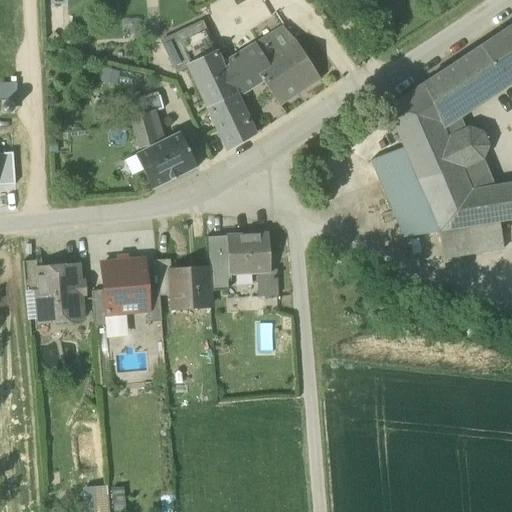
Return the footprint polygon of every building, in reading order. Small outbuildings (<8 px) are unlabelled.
[(139,18),(123,19),(123,30),(139,30),(139,18)] [(168,56),(176,72),(187,67),(216,53),(216,55),(217,54),(202,23),(174,37),(180,50),(168,56)] [(502,83),(511,76),(511,26),(480,47),(502,83)] [(284,30),(254,48),(263,62),(294,41),(284,30)] [(162,42),(168,56),(180,50),(174,37),(162,42)] [(294,41),(263,62),(253,68),(261,80),(279,107),(319,80),(295,41),(294,41)] [(480,47),(422,85),(440,123),(456,113),(502,83),(480,47)] [(254,48),(222,68),(235,95),(261,80),(253,68),(263,62),(254,48)] [(254,135),(235,95),(222,68),(216,55),(216,53),(187,67),(227,152),(254,135)] [(120,72),(102,68),(99,81),(116,86),(120,72)] [(0,97),(15,98),(15,86),(0,85),(0,97)] [(498,222),(511,219),(511,196),(510,184),(493,187),(470,192),(460,169),(447,138),(440,123),(422,85),(386,109),(403,148),(439,232),(498,222)] [(135,101),(136,105),(149,101),(152,112),(152,113),(164,110),(159,95),(135,101)] [(136,105),(139,115),(148,113),(149,114),(152,113),(152,112),(149,101),(136,105)] [(14,102),(1,102),(1,115),(14,115),(14,102)] [(158,144),(149,114),(148,113),(139,115),(129,118),(138,150),(158,144)] [(440,123),(447,138),(464,130),(456,113),(440,123)] [(468,129),(464,130),(447,138),(460,169),(481,160),(488,146),(481,133),(468,129)] [(142,171),(152,191),(196,168),(179,134),(158,144),(135,156),(142,171)] [(403,238),(439,232),(403,148),(371,161),(403,238)] [(12,153),(0,154),(0,186),(14,185),(12,153)] [(130,177),(142,171),(135,156),(123,161),(130,177)] [(493,187),(481,160),(460,169),(470,192),(493,187)] [(503,249),(498,222),(439,232),(443,259),(503,249)] [(205,238),(206,269),(208,292),(227,291),(227,282),(230,282),(230,275),(257,274),(269,273),(269,271),(267,235),(205,238)] [(158,287),(158,297),(171,296),(169,272),(170,272),(169,260),(155,261),(158,287)] [(22,263),(25,293),(37,292),(35,271),(36,271),(36,261),(22,263)] [(103,291),(105,315),(106,315),(123,314),(147,312),(148,312),(146,288),(144,262),(101,265),(103,291)] [(51,320),(56,324),(66,323),(69,319),(81,318),(79,298),(76,295),(75,295),(74,285),(75,285),(78,281),(77,268),(36,271),(35,271),(37,292),(39,320),(39,321),(51,320)] [(209,307),(208,292),(206,269),(170,272),(169,272),(171,296),(171,310),(209,307)] [(257,274),(259,298),(277,297),(275,271),(269,271),(269,273),(257,274)] [(147,312),(148,324),(161,322),(158,297),(158,287),(146,288),(148,312),(147,312)] [(91,292),(94,328),(108,327),(106,315),(105,315),(103,291),(91,292)] [(37,292),(25,293),(27,321),(39,320),(37,292)] [(106,315),(108,327),(108,339),(124,338),(123,314),(106,315)] [(84,508),(101,505),(98,486),(80,490),(83,508),(84,508)] [(124,488),(110,489),(112,511),(125,511),(124,488)]
